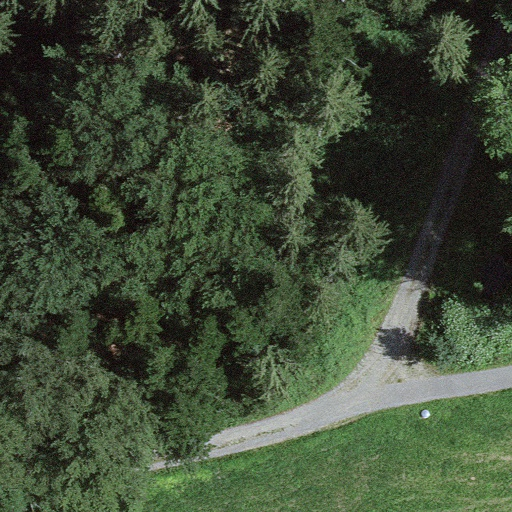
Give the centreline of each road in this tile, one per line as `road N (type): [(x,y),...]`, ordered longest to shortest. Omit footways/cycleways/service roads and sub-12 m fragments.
road 1 (track): [(0,482),(244,442),(369,394),(511,369)]
road 2 (track): [(369,394),(511,13)]
